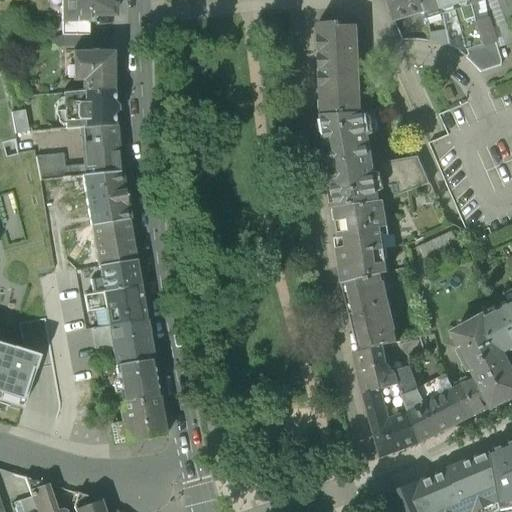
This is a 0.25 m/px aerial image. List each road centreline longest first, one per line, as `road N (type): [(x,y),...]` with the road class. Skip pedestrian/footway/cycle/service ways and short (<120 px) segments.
road 1 (secondary): [(138,0),(151,215),(192,455)]
road 2 (residential): [(330,0),(182,0)]
road 3 (residential): [(0,447),(140,487)]
